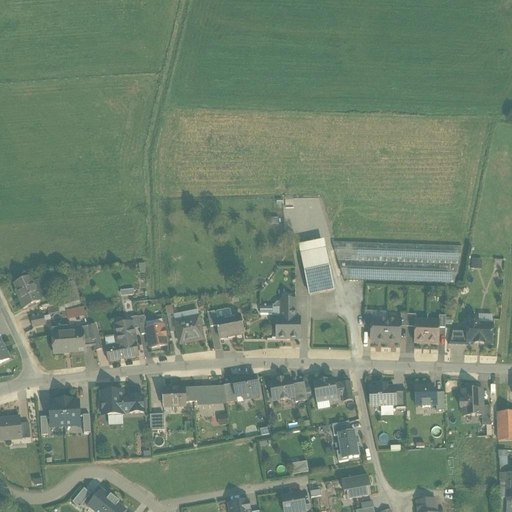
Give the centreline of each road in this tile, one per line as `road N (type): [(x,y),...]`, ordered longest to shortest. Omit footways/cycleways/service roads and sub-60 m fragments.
road 1 (residential): [(354,363),(231,361),(34,380)]
road 2 (residential): [(0,487),(35,499),(92,472),(158,511)]
road 3 (residential): [(511,369),(354,363)]
road 4 (residential): [(354,363),(393,511)]
road 5 (residential): [(158,511),(292,483)]
